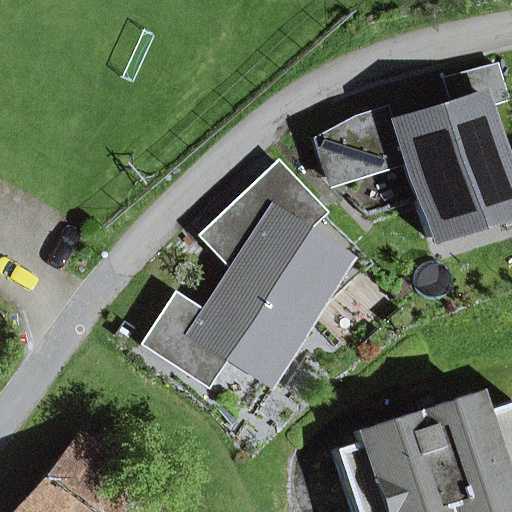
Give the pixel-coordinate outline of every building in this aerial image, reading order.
[(346,151),(394,136),(400,155),(426,239),(511,212),(511,203),(482,108),(505,101),(495,66),(440,80),(448,106),(390,124),(385,108),(352,118),(311,140),(324,179),(353,170),(346,151)] [(353,170),(400,155),(394,136),(346,151),(353,170)] [(305,233),(326,213),(277,162),(241,196),(264,220),(270,210),(305,233)] [(263,385),(345,260),(305,233),(270,210),(264,220),(241,196),(209,226),(239,258),(229,273),(202,314),(173,295),(140,345),(181,373),(201,344),(226,360),(263,385)] [(229,273),(239,258),(209,226),(196,238),(229,273)] [(181,373),(206,389),(226,360),(201,344),(181,373)] [(511,511),(511,401),(476,413),(470,395),(353,433),(356,442),(329,450),(348,511),(511,511)] [(80,434),(15,511),(141,511),(155,496),(80,434)]
